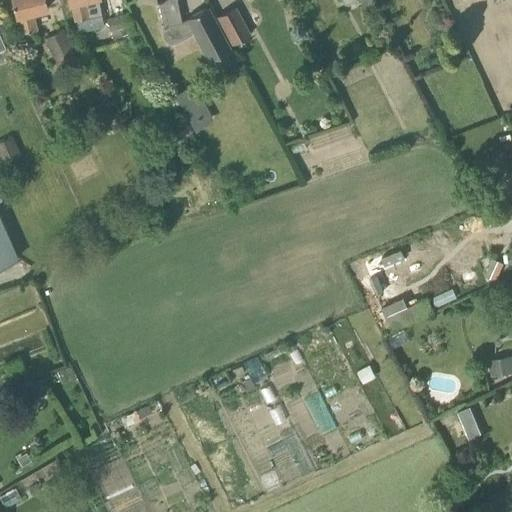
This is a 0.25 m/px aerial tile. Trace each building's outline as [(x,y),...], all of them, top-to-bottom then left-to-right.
[(37,29),(33,11),(48,8),(46,0),(11,0),(16,16),(18,15),(22,33),(37,29)] [(102,14),(98,0),(68,0),(69,3),(70,3),(74,20),(95,15),(102,14)] [(157,0),(163,24),(162,24),(161,25),(163,34),(165,38),(166,40),(167,41),(170,42),(172,43),(173,43),(176,42),(194,33),(209,60),(230,48),(208,6),(186,18),(187,19),(182,20),(177,0),(157,0)] [(233,43),(250,34),(235,7),(218,16),(233,43)] [(114,38),(134,32),(128,11),(108,18),(114,38)] [(60,67),(79,56),(64,28),(45,38),(60,67)] [(194,82),(176,91),(190,120),(209,110),(194,82)] [(0,156),(4,166),(23,158),(13,135),(0,140),(0,156)] [(0,265),(19,257),(0,215),(0,199),(2,199),(0,195),(0,265)] [(453,288),(431,298),(435,307),(457,298),(453,288)] [(436,313),(428,297),(408,306),(404,297),(382,307),(393,332),(436,313)] [(511,355),(489,358),(491,375),(511,371),(511,355)] [(471,406),(459,412),(464,422),(476,417),(471,406)]
